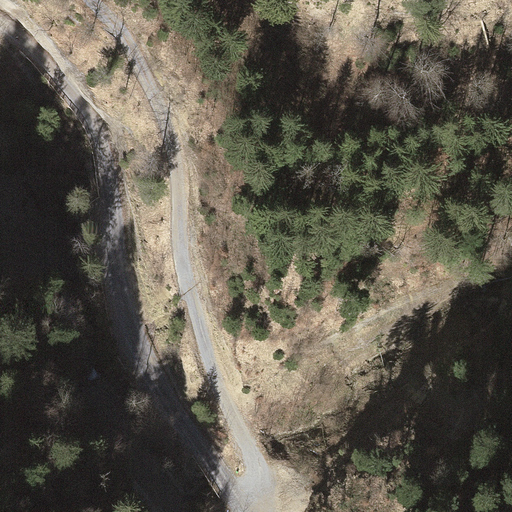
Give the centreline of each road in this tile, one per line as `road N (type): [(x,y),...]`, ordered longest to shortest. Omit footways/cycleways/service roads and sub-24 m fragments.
road 1 (track): [(0,25),(88,118),(137,334),(199,448),(247,511)]
road 2 (track): [(89,0),(128,43),(171,128),(186,273),(253,467),(251,511)]
